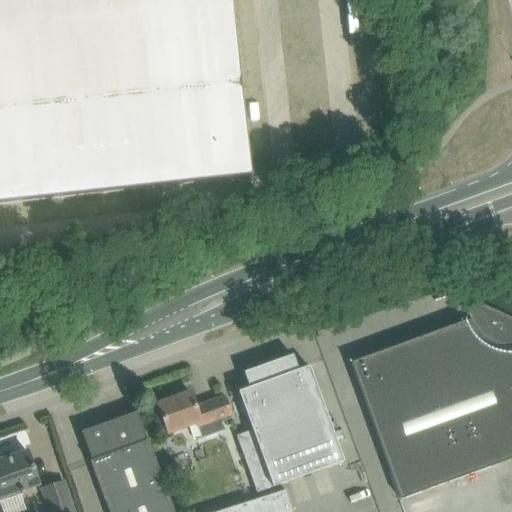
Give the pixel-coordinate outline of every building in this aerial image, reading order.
[(0,0),(0,204),(250,178),(230,0),(0,0)] [(7,308),(12,322),(37,313),(32,299),(7,308)] [(511,318),(479,304),(467,308),(471,319),(465,322),(464,319),(465,322),(351,363),(400,500),(511,459),(511,318)] [(249,389),(238,393),(251,431),(272,487),(272,488),(307,475),(343,462),(309,367),(298,371),(292,356),(268,364),(243,373),(249,389)] [(157,405),(167,434),(198,423),(203,438),(202,438),(202,439),(221,433),(220,431),(219,432),(215,423),(231,417),(224,398),(196,408),(190,393),(157,405)] [(173,511),(148,441),(148,440),(147,441),(136,413),(81,433),(91,461),(89,462),(90,462),(108,511),(173,511)] [(251,431),(236,436),(256,493),(272,487),(251,431)] [(0,461),(0,496),(38,483),(27,452),(0,461)] [(42,488),(50,511),(73,511),(63,481),(42,488)] [(219,511),(292,511),(285,491),(219,511)]
